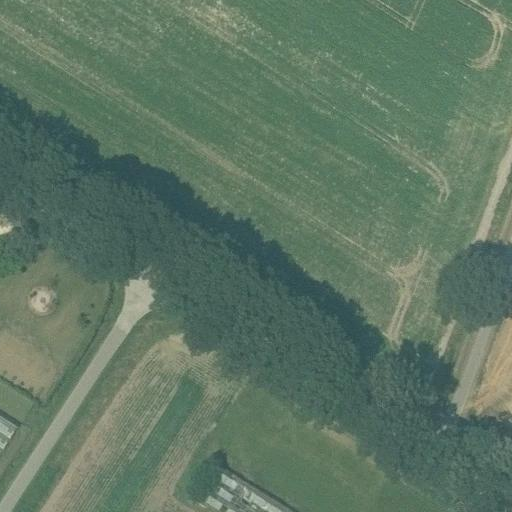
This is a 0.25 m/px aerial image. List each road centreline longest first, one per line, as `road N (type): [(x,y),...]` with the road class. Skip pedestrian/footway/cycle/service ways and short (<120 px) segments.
road 1 (unclassified): [(511,505),(150,266)]
road 2 (unclassified): [(0,501),(150,266)]
road 3 (unclassified): [(150,266),(0,170)]
